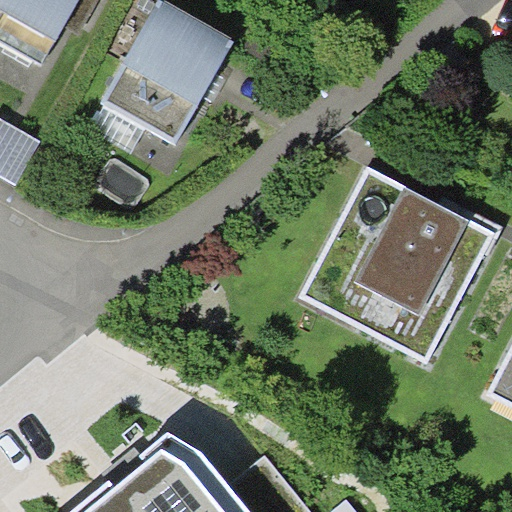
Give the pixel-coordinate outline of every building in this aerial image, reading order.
[(0,0),(0,16),(9,0),(0,0)] [(9,0),(0,16),(0,40),(43,65),(65,27),(79,35),(98,0),(9,0)] [(235,41),(162,0),(158,0),(100,103),(102,104),(145,128),(176,146),(203,97),(217,74),(235,41)] [(226,79),(217,74),(203,97),(212,102),(226,79)] [(131,154),(145,128),(102,104),(88,130),(131,154)] [(40,141),(0,117),(0,175),(14,185),(40,141)] [(440,204),(368,167),(299,298),(426,364),(485,254),(488,255),(503,227),(445,196),(440,204)] [(511,346),(486,395),(511,408),(511,346)] [(108,481),(69,511),(249,511),(228,486),(199,450),(168,432),(140,454),(108,481)] [(108,481),(140,454),(135,447),(102,474),(108,481)] [(312,511),(266,455),(228,486),(249,511),(312,511)]
